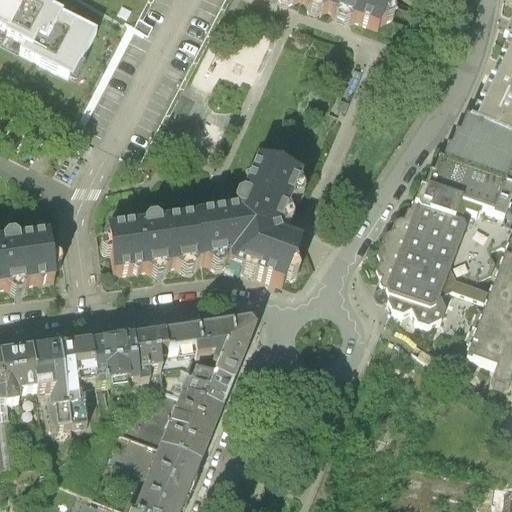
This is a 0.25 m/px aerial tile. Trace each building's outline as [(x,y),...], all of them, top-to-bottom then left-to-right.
[(18,60),(70,87),(95,40),(47,15),(44,14),(45,11),(24,0),(0,0),(0,41),(21,52),(18,60)] [(283,0),(309,11),(313,0),(283,0)] [(313,0),(309,11),(347,27),(378,41),(395,0),(313,0)] [(511,18),(501,41),(507,44),(498,64),(503,66),(500,73),(494,70),(487,85),(493,87),(489,95),(483,93),(476,108),(482,110),(479,117),(473,115),(466,129),(511,150),(511,18)] [(511,150),(466,129),(463,128),(456,144),(453,143),(447,158),(445,157),(439,172),(436,171),(430,186),(427,185),(421,200),(418,198),(412,214),(410,213),(407,220),(406,219),(405,221),(401,230),(396,232),(392,242),(388,244),(384,255),(386,257),(383,258),(379,269),(381,272),(376,282),(379,288),(377,294),(379,298),(376,299),(379,306),(382,313),(385,311),(390,322),(400,325),(408,322),(415,335),(424,338),(438,332),(442,321),(437,309),(449,304),(453,293),(455,293),(464,288),(474,292),(488,286),(493,276),(487,263),(498,257),(504,260),(480,325),(475,323),(464,353),(469,354),(463,368),(493,380),(489,390),(491,396),(500,400),(506,397),(507,393),(511,395),(511,229),(503,226),(511,201),(511,150)] [(191,226),(197,271),(233,267),(279,293),(289,274),(301,254),(271,235),(296,189),(258,167),(231,220),(191,226)] [(197,271),(191,226),(113,237),(119,282),(161,276),(197,271)] [(47,240),(0,246),(0,293),(16,291),(53,287),(47,240)] [(247,326),(165,337),(167,358),(193,355),(194,365),(198,366),(194,376),(231,390),(241,368),(255,332),(247,326)] [(148,388),(148,378),(161,376),(159,359),(167,358),(165,337),(134,341),(139,389),(148,388)] [(90,347),(95,390),(139,389),(134,341),(90,347)] [(59,351),(70,435),(86,433),(82,393),(95,390),(90,347),(59,351)] [(31,354),(36,399),(55,397),(48,410),(49,436),(70,435),(59,351),(31,354)] [(0,357),(0,366),(5,412),(20,412),(19,399),(36,399),(31,354),(0,357)] [(0,485),(16,484),(5,412),(0,366),(0,485)] [(231,390),(194,376),(189,388),(184,386),(179,399),(222,416),(225,407),(231,390)] [(222,416),(179,399),(157,451),(201,469),(211,444),(222,416)] [(201,469),(157,451),(132,511),(183,511),(187,504),(201,469)] [(76,497),(71,511),(95,511),(98,505),(76,497)]
